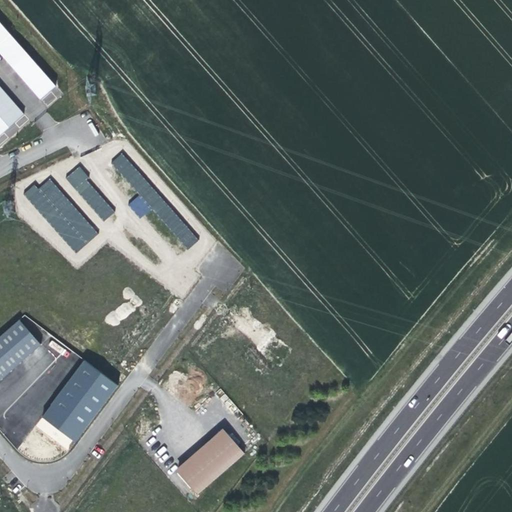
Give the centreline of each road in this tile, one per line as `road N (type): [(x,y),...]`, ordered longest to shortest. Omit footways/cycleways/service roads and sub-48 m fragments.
road 1 (unclassified): [(0,444),(43,480),(67,470),(211,278)]
road 2 (motorway): [(511,291),(335,511)]
road 3 (motorway): [(366,511),(511,332)]
road 4 (track): [(511,405),(427,511)]
